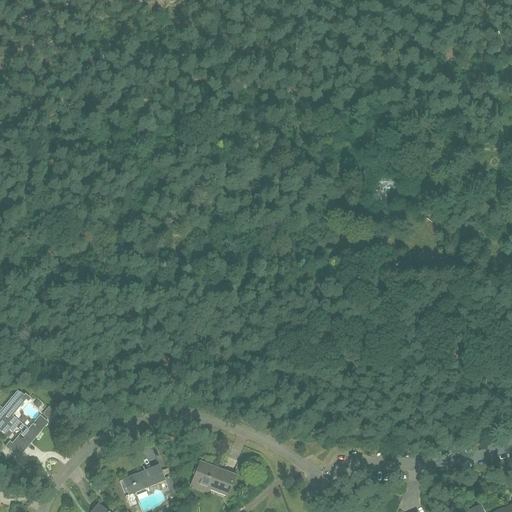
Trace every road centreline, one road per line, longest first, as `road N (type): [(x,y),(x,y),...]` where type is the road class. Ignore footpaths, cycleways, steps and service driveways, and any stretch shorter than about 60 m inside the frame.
road 1 (residential): [(41,511),(89,448),(157,419),(224,424),(321,473)]
road 2 (residential): [(321,473),(345,464),(436,463),(511,445)]
road 3 (track): [(511,368),(357,363)]
